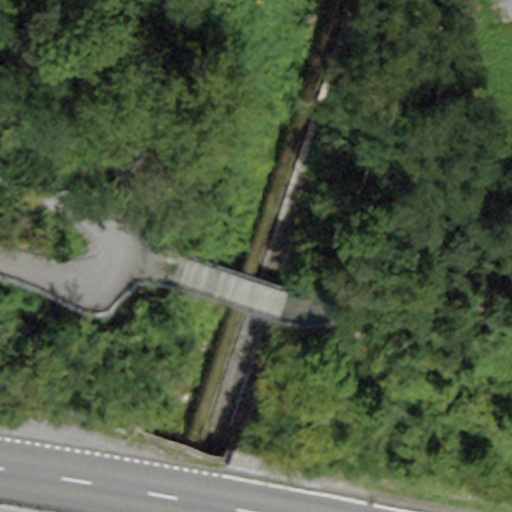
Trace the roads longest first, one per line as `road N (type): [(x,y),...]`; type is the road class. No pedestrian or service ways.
road 1 (residential): [(0,249),(86,282),(109,271),(116,249),(101,221),(0,164)]
road 2 (tertiary): [(251,511),(0,470)]
road 3 (track): [(286,305),(511,305)]
